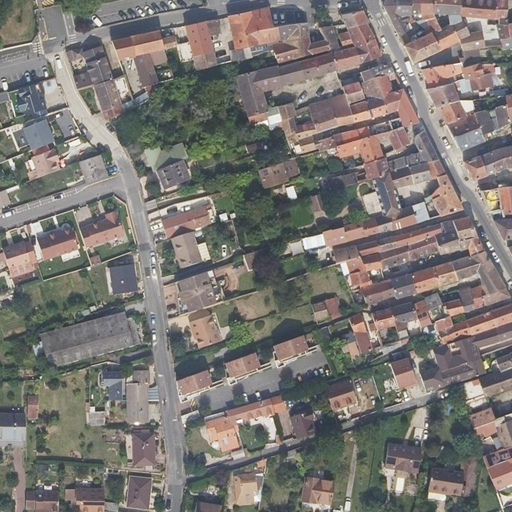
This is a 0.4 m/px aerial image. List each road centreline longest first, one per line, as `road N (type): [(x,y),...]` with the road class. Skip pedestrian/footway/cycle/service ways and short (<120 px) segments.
road 1 (residential): [(178,482),(159,313),(130,179)]
road 2 (residential): [(372,0),(454,175),(511,270)]
road 3 (residential): [(178,482),(449,389)]
road 4 (residential): [(53,47),(261,0)]
road 5 (unknown): [(168,421),(321,358)]
road 6 (residential): [(130,179),(76,102),(53,47)]
road 7 (residential): [(0,223),(130,179)]
road 8 (residential): [(140,0),(47,20),(53,47)]
